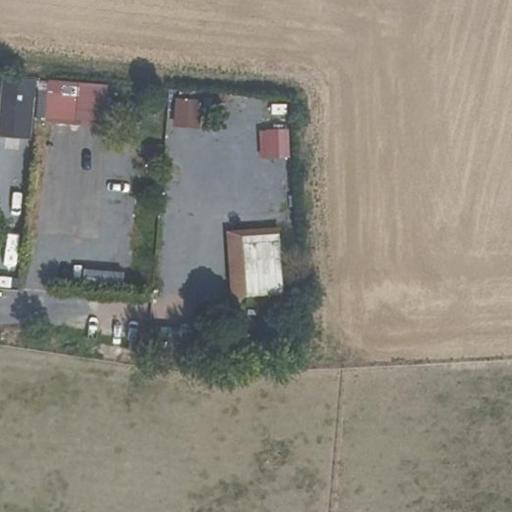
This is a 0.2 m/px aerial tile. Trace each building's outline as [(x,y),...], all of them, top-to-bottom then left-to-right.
[(0,108),(0,139),(29,143),(35,86),(3,83),(0,108)] [(43,121),(104,126),(107,91),(46,85),(43,121)] [(174,129),(199,130),(200,102),(175,101),(174,129)] [(288,157),(287,129),(262,130),(263,158),(288,157)] [(278,229),(228,233),(233,302),(284,298),(278,229)]
